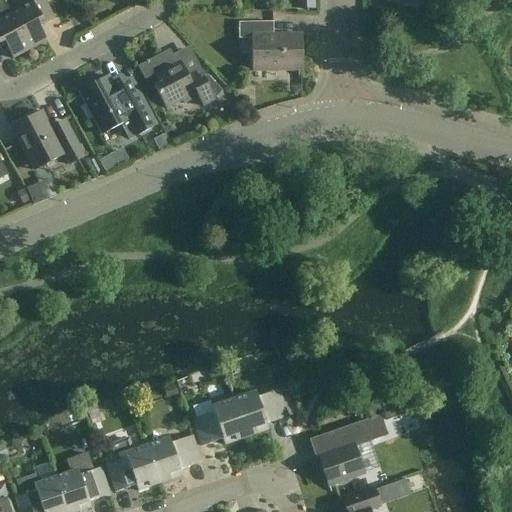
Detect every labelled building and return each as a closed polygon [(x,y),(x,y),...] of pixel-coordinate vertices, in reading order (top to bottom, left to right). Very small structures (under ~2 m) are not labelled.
[(13,60),(30,51),(11,15),(3,0),(0,1),(0,49),(6,47),(13,60)] [(11,15),(30,51),(47,42),(40,29),(55,21),(43,0),(39,0),(11,15)] [(299,83),(299,35),(297,35),(297,38),(273,38),(273,24),(239,24),(239,40),(255,40),(255,74),(257,74),(256,70),(298,70),(298,83),(299,83)] [(183,105),(197,97),(203,108),(215,101),(214,99),(221,93),(199,70),(187,76),(180,63),(176,65),(171,57),(147,63),(141,71),(151,90),(154,89),(166,110),(181,102),(183,105)] [(149,126),(137,103),(125,109),(108,78),(79,93),(102,136),(130,121),(137,133),(149,126)] [(84,158),(67,125),(65,121),(50,129),(42,113),(11,129),(32,168),(62,152),(69,166),(84,158)] [(255,392),(233,400),(246,438),(268,430),(266,425),(287,418),(278,391),(257,398),(255,392)] [(246,438),(233,400),(211,408),(213,413),(192,421),(201,447),(222,440),(224,446),(246,438)] [(358,444),(354,432),(331,439),(336,451),(318,457),(330,493),(331,492),(329,486),(363,474),(353,445),(358,444)] [(147,446),(160,484),(182,476),(180,471),(201,464),(191,437),(171,444),(169,438),(147,446)] [(106,446),(112,464),(106,467),(115,493),(136,486),(138,492),(160,484),(147,446),(134,451),(129,438),(106,446)] [(72,472),(55,478),(67,511),(79,511),(91,508),(89,503),(109,495),(100,469),(94,471),(88,453),(68,460),(72,472)] [(67,511),(55,478),(33,486),(35,491),(14,498),(18,511),(67,511)] [(12,511),(4,486),(0,486),(0,511),(12,511)] [(381,507),(380,506),(390,502),(384,488),(375,491),(374,489),(341,500),(345,511),(370,511),(381,507)]
